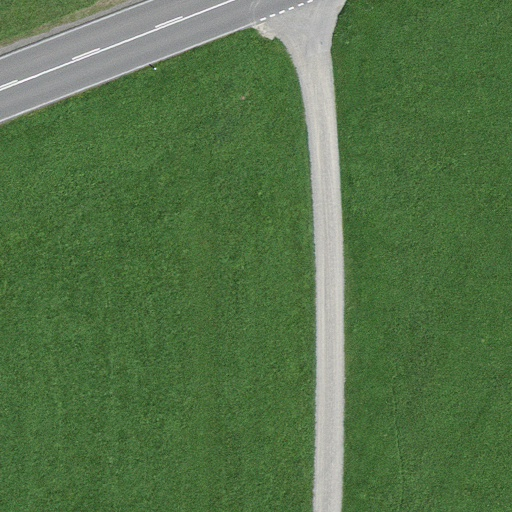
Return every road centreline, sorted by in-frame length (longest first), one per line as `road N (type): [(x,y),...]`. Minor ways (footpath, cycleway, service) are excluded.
road 1 (track): [(303,511),(318,0)]
road 2 (primary): [(190,0),(0,56)]
